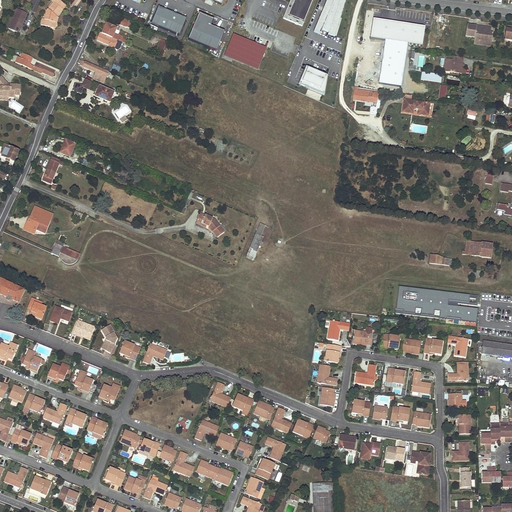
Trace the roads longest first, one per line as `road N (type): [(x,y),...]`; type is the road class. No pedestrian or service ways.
road 1 (residential): [(0,225),(101,0)]
road 2 (residential): [(437,442),(434,365),(352,354),(339,423)]
road 3 (residential): [(136,375),(211,370),(339,423)]
road 4 (residential): [(120,416),(237,464),(242,475),(227,511)]
road 5 (residential): [(0,323),(136,375)]
road 6 (residential): [(0,370),(120,416)]
